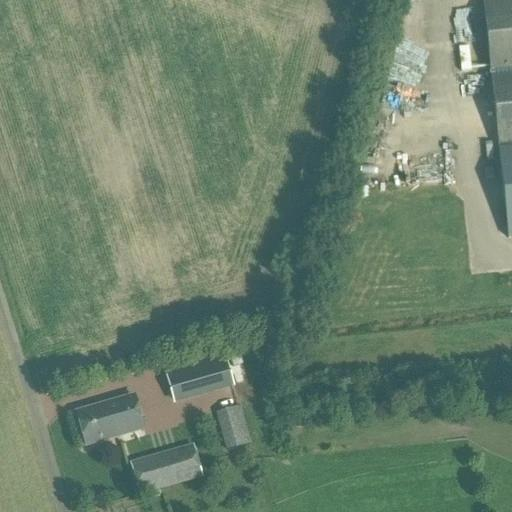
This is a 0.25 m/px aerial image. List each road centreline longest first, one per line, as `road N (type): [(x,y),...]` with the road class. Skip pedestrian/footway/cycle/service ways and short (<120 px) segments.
road 1 (unknown): [(432,0),(440,89),(476,222),(511,253)]
road 2 (unclassified): [(70,511),(0,298)]
